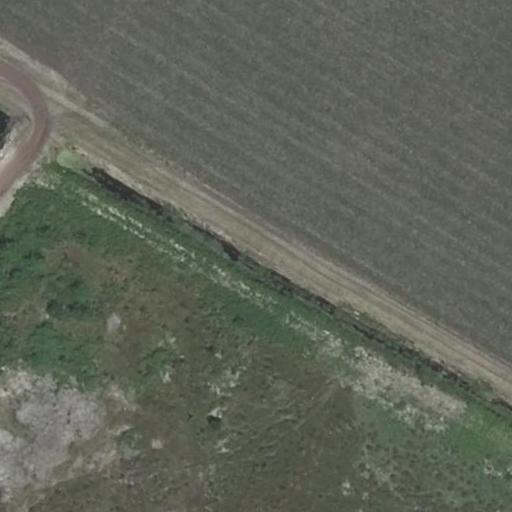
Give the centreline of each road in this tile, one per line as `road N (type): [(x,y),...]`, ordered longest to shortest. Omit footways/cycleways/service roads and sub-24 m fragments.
road 1 (track): [(40,130),(91,130),(511,379)]
road 2 (track): [(0,181),(40,130),(25,75),(0,62)]
